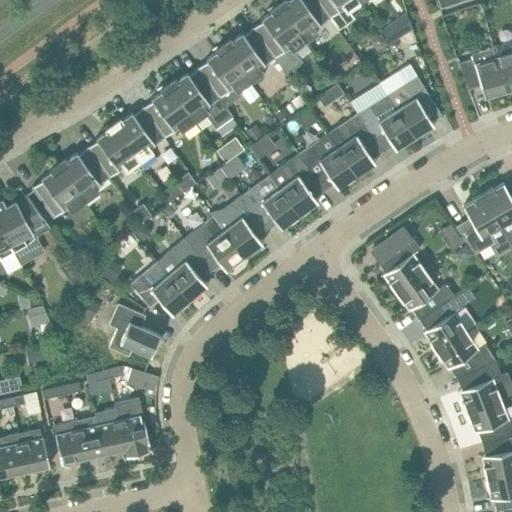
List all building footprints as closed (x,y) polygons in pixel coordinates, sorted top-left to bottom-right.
[(282,0),(277,4),(305,41),(318,32),(315,28),(329,17),(316,0),(282,0)] [(316,0),(329,17),(344,7),(347,11),(360,2),(358,0),(316,0)] [(260,19),(262,21),(253,27),(274,57),(286,72),(302,61),(293,49),(305,41),(277,4),(269,9),(271,11),(260,19)] [(391,37),(416,27),(410,13),(385,23),(391,37)] [(242,32),(232,40),(230,38),(222,43),(250,81),(263,72),(260,68),(274,57),(253,27),(243,34),(242,32)] [(511,39),(492,45),(492,46),(505,91),(511,89),(511,39)] [(205,59),(207,61),(198,67),(219,97),(234,86),(237,90),(250,81),(222,43),(214,49),(216,51),(205,59)] [(473,57),(458,62),(468,89),(480,86),(483,94),(490,92),(491,95),(505,91),(492,46),(471,53),(473,57)] [(219,97),(198,67),(188,74),(187,72),(177,79),(175,77),(167,83),(194,121),(206,113),(215,126),(232,114),(219,97)] [(398,87),(387,93),(396,108),(411,132),(415,137),(428,129),(427,126),(433,123),(431,120),(423,107),(433,100),(417,75),(400,86),(398,87)] [(150,98),(152,100),(142,107),(164,137),(179,126),(181,130),(194,121),(167,83),(159,89),(160,91),(150,98)] [(396,108),(387,93),(377,100),(357,112),(373,138),(384,131),(394,147),(399,143),(401,146),(415,137),(411,132),(396,108)] [(132,112),(122,119),(120,117),(112,123),(139,161),(152,151),(149,147),(164,137),(142,107),(133,113),(132,112)] [(373,138),(357,112),(327,132),(337,146),(353,171),(356,175),(375,162),(373,160),(372,158),(382,151),(373,138)] [(95,138),(96,140),(87,147),(109,177),(123,166),(126,170),(139,161),(112,123),(104,129),(105,131),(95,138)] [(337,146),(327,132),(318,139),(298,152),(315,177),(325,170),(336,186),(341,182),(343,184),(356,175),(353,171),(337,146)] [(227,160),(245,147),(236,135),(218,147),(227,160)] [(66,159),(65,157),(57,163),(84,200),(97,191),(94,187),(109,177),(87,147),(78,153),(77,151),(66,159)] [(298,152),(279,166),(269,173),(297,211),(299,215),(312,205),(311,203),(316,199),(314,196),(305,184),(315,177),(298,152)] [(40,178),(41,180),(31,187),(52,217),(68,206),(71,210),(84,200),(57,163),(49,169),(50,171),(40,178)] [(180,177),(179,185),(184,192),(196,182),(188,171),(180,177)] [(297,211),(269,173),(259,181),(241,195),(259,218),(268,211),(279,226),(285,222),(286,225),(299,215),(297,211)] [(493,188),(492,187),(482,193),(511,245),(511,244),(511,198),(503,182),(493,188)] [(462,205),(464,209),(473,225),(460,232),(475,253),(491,244),(496,254),(511,245),(482,193),(472,199),(472,200),(462,205)] [(26,194),(6,205),(2,199),(0,199),(0,226),(13,251),(36,239),(35,236),(50,228),(26,194)] [(241,195),(223,208),(210,211),(240,252),(244,256),(257,247),(255,245),(260,240),(259,238),(249,225),(259,218),(241,195)] [(240,252),(210,211),(203,222),(184,237),(203,261),(213,253),(224,268),(229,264),(231,266),(244,256),(240,252)] [(420,247),(404,225),(370,250),(385,272),(389,277),(386,280),(395,292),(426,270),(413,252),(420,247)] [(0,258),(13,251),(0,226),(0,258)] [(203,261),(184,237),(166,253),(156,260),(168,273),(186,295),(190,300),(202,289),(200,287),(205,283),(203,281),(193,269),(203,261)] [(168,273),(158,281),(147,268),(130,283),(136,290),(149,306),(158,298),(170,312),(175,308),(177,310),(190,300),(186,295),(168,273)] [(438,288),(426,270),(395,292),(404,304),(407,302),(411,308),(419,318),(454,294),(445,283),(438,288)] [(461,306),(454,294),(419,318),(426,329),(430,335),(426,337),(435,350),(466,329),(454,311),(461,306)] [(117,302),(108,323),(117,327),(109,346),(110,346),(128,354),(131,347),(151,356),(157,340),(155,339),(157,333),(156,332),(140,326),(145,315),(127,307),(117,302)] [(43,305),(28,308),(31,321),(49,317),(43,305)] [(478,348),(466,329),(435,350),(443,363),(446,360),(450,366),(457,377),(495,358),(485,343),(478,348)] [(29,362),(45,359),(43,345),(27,348),(29,362)] [(501,374),(495,358),(457,377),(461,389),(464,395),(460,397),(466,411),(501,398),(493,377),(501,374)] [(109,377),(121,374),(119,366),(107,369),(109,377)] [(131,367),(127,382),(153,390),(158,375),(131,367)] [(109,377),(107,369),(95,371),(97,379),(109,377)] [(68,392),(79,390),(78,382),(66,384),(68,392)] [(68,392),(66,384),(42,390),(44,397),(68,392)] [(25,393),(29,411),(40,408),(36,390),(25,393)] [(13,405),(25,402),(23,394),(11,396),(13,405)] [(13,405),(11,396),(0,398),(0,403),(1,407),(13,405)] [(117,407),(116,407),(125,448),(124,451),(129,450),(134,450),(134,446),(146,443),(149,442),(144,420),(141,421),(140,414),(142,413),(138,397),(115,402),(117,407)] [(511,416),(509,418),(501,398),(466,411),(471,425),(475,424),(477,431),(482,442),(511,433),(511,416)] [(96,412),(97,416),(95,416),(104,452),(115,450),(117,454),(121,452),(124,451),(125,448),(116,407),(96,412)] [(95,416),(74,421),(83,457),(83,460),(88,459),(92,459),(92,455),(104,452),(95,416)] [(83,457),(74,421),(53,426),(56,443),(61,462),(73,459),(75,463),(79,461),(83,460),(83,457)] [(19,432),(21,440),(28,472),(32,472),(37,472),(37,468),(49,465),(45,445),(43,436),(40,427),(19,432)] [(0,435),(0,445),(6,475),(18,472),(20,476),(24,474),(28,472),(21,440),(19,432),(0,435)] [(511,433),(482,442),(485,455),(486,462),(482,463),(485,478),(511,472),(511,433)] [(511,472),(485,478),(488,492),(492,492),(493,499),(496,511),(511,511),(511,472)]
